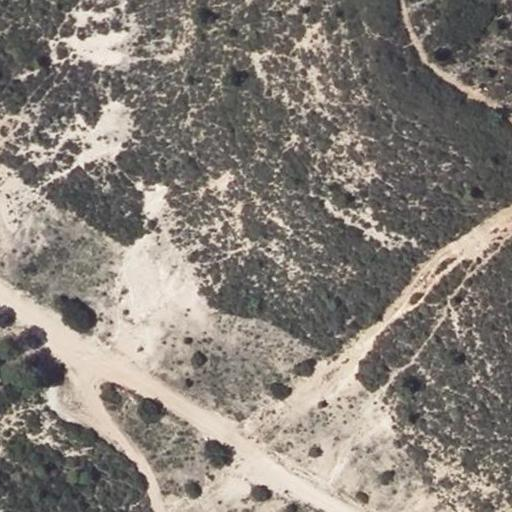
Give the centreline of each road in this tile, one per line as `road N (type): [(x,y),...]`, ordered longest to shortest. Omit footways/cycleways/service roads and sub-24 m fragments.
road 1 (track): [(0,291),(359,511)]
road 2 (track): [(157,511),(129,438),(94,403),(95,353)]
